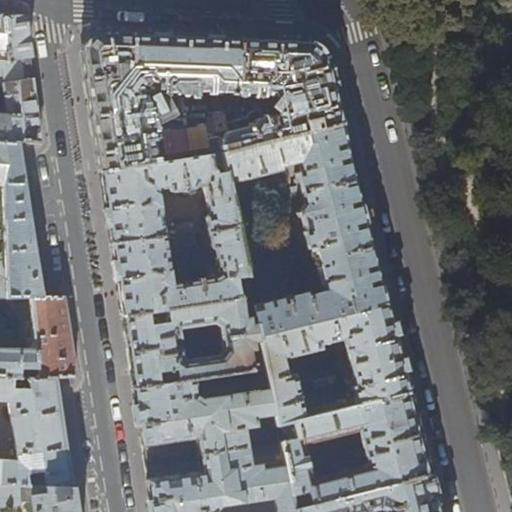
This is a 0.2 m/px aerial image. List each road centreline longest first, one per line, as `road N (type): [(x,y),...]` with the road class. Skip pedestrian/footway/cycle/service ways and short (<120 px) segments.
road 1 (tertiary): [(473,511),(342,6)]
road 2 (residential): [(116,511),(46,0)]
road 3 (residential): [(342,6),(154,0)]
